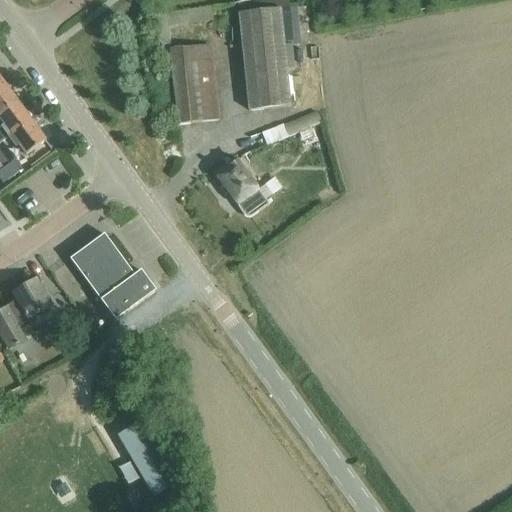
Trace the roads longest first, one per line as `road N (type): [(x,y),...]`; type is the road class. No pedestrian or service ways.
road 1 (tertiary): [(363,511),(124,175)]
road 2 (tertiary): [(124,175),(26,38)]
road 3 (residential): [(0,260),(124,175)]
